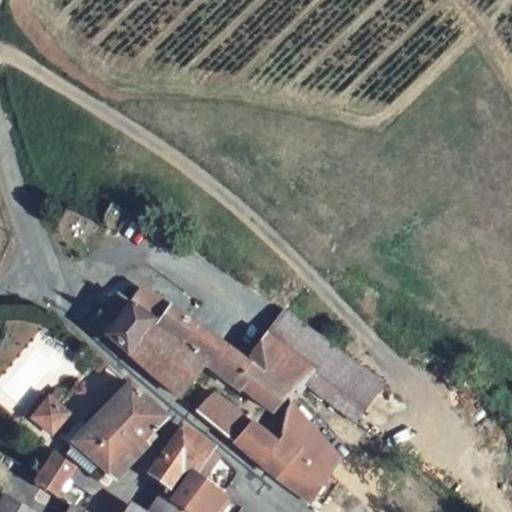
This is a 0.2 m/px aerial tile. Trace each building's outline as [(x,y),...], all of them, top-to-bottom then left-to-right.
[(113,330),(107,336),(180,398),(208,362),(273,414),(278,408),(289,397),(302,382),(353,420),(380,384),(286,313),(247,364),(146,292),(141,292),(130,307),(113,330)] [(130,307),(118,297),(101,321),(113,330),(130,307)] [(146,398),(129,384),(72,442),(75,444),(98,464),(115,479),(155,437),(151,433),(167,418),(146,398)] [(64,397),(57,390),(49,399),(56,405),(64,397)] [(276,444),(215,394),(202,406),(197,413),(234,443),(277,478),(311,503),(313,499),(329,476),(341,459),(315,432),(295,409),(295,408),(296,408),(296,406),(295,406),(295,405),(294,404),(293,404),(292,404),(291,404),(289,404),(286,408),(285,411),(279,440),(276,444)] [(286,408),(289,404),(289,397),(278,408),(285,411),(286,408)] [(52,433),(67,414),(56,405),(49,399),(33,417),(52,433)] [(151,472),(171,486),(183,470),(191,476),(192,474),(194,475),(198,470),(210,452),(213,448),(182,427),(180,430),(151,472)] [(90,475),(98,464),(75,444),(66,454),(90,475)] [(198,470),(205,474),(218,457),(210,452),(198,470)] [(74,468),(54,455),(35,483),(72,508),(68,511),(81,511),(92,496),(67,480),(74,468)] [(213,511),(224,497),(194,475),(192,474),(191,476),(180,492),(173,502),(188,511),(213,511)] [(329,476),(313,499),(321,504),(337,481),(329,476)] [(30,511),(4,495),(0,501),(0,511),(30,511)] [(188,511),(173,502),(163,495),(151,511),(188,511)]
